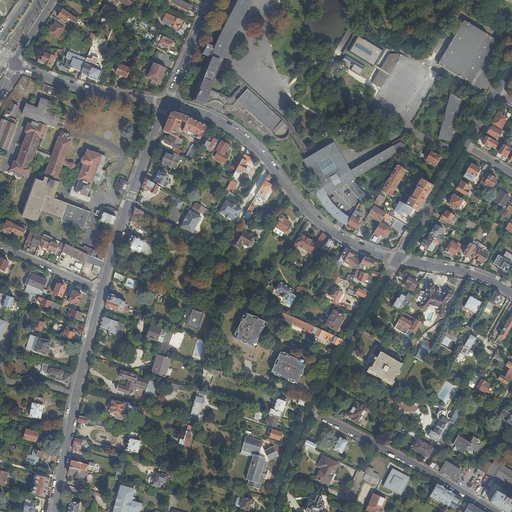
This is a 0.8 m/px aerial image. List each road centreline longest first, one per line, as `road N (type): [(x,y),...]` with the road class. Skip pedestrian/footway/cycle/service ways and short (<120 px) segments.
road 1 (residential): [(167,101),(244,137),(344,240),(397,258)]
road 2 (tertiary): [(101,290),(54,511)]
road 3 (residential): [(311,410),(495,511)]
road 4 (tertiary): [(167,101),(101,290)]
road 5 (residential): [(311,410),(397,258)]
road 6 (unclassified): [(14,63),(94,91),(167,101)]
road 7 (residential): [(397,258),(465,145)]
road 8 (residential): [(397,258),(472,274),(511,294)]
